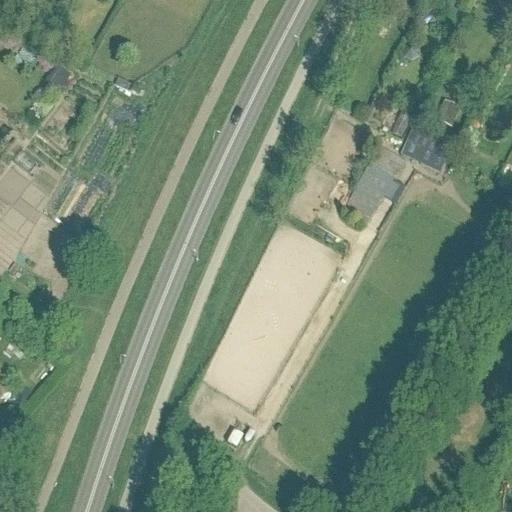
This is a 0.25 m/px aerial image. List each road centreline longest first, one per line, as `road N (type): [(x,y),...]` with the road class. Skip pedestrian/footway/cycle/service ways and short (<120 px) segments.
road 1 (secondary): [(86,511),(185,245),(303,0)]
road 2 (track): [(308,136),(364,0)]
